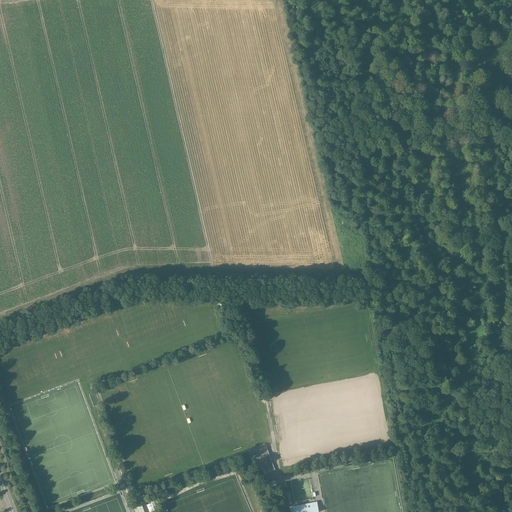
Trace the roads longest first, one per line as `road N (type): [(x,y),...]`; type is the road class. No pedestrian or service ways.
road 1 (residential): [(233,53),(290,247),(242,265),(230,258),(158,63)]
road 2 (residential): [(79,80),(142,253),(77,278),(13,103)]
